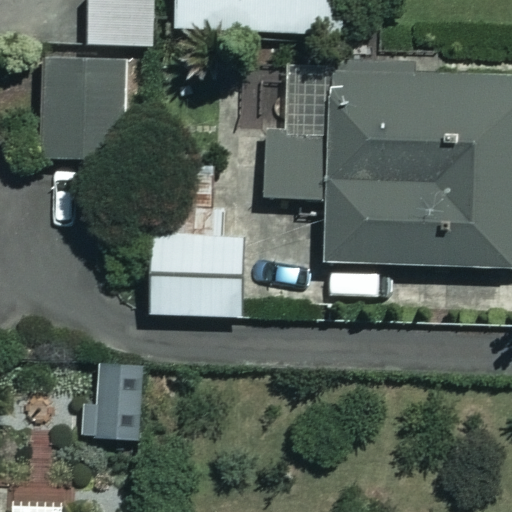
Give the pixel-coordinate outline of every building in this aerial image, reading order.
[(149,45),(148,0),(90,0),(90,46),(149,45)] [(335,0),(169,0),(169,29),(335,31),(335,0)] [(118,63),(39,62),(38,162),(117,162),(118,63)] [(511,270),(511,74),(333,77),(333,86),(272,86),(273,142),(259,142),(260,204),(318,204),(319,273),(511,270)] [(241,318),(241,234),(143,234),(143,317),(241,318)] [(135,442),(142,374),(88,369),(80,437),(135,442)]
